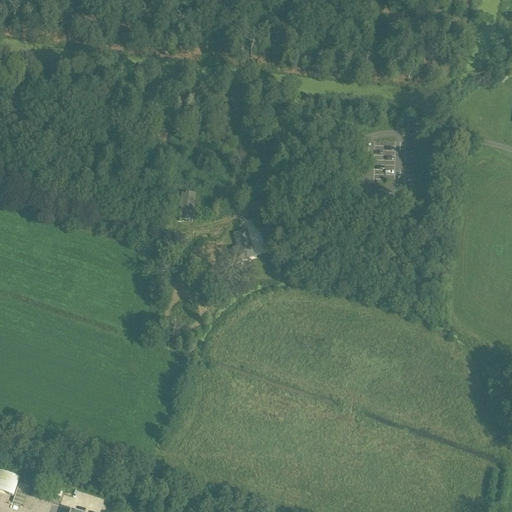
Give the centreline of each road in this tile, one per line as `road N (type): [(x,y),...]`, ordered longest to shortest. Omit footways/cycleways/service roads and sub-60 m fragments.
road 1 (track): [(0,183),(181,232),(216,221),(365,131)]
road 2 (track): [(246,511),(0,430)]
